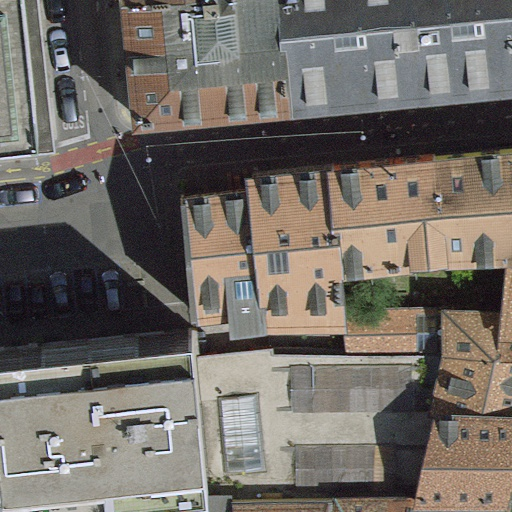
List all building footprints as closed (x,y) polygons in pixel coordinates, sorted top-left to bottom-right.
[(25,0),(0,0),(0,137),(41,134),(25,0)] [(280,0),(130,0),(141,120),(291,103),(280,0)] [(280,0),(291,103),(428,90),(417,0),(280,0)] [(511,0),(417,0),(428,90),(511,82),(511,0)] [(511,147),(441,154),(450,252),(511,249),(511,295),(511,313),(511,312),(511,147)] [(450,252),(441,154),(332,166),(343,263),(450,252)] [(343,263),(332,166),(254,173),(256,187),(268,303),(346,302),(343,263)] [(268,303),(256,187),(184,194),(196,311),(202,311),(201,297),(234,294),(236,321),(270,317),(268,303)] [(452,350),(451,310),(349,314),(350,351),(452,350)] [(451,310),(452,350),(511,350),(511,312),(511,313),(451,310)] [(0,438),(8,508),(212,486),(198,354),(195,327),(0,348),(0,438)] [(452,350),(350,351),(274,350),(274,346),(198,354),(212,486),(213,499),(238,498),(339,497),(418,496),(452,350)] [(510,496),(511,488),(511,350),(452,350),(418,496),(510,496)] [(213,511),(213,499),(212,486),(8,508),(8,511),(213,511)] [(418,496),(339,497),(338,511),(506,511),(510,496),(418,496)] [(238,511),(338,511),(339,497),(238,498),(238,511)] [(238,511),(238,498),(213,499),(213,511),(238,511)]
